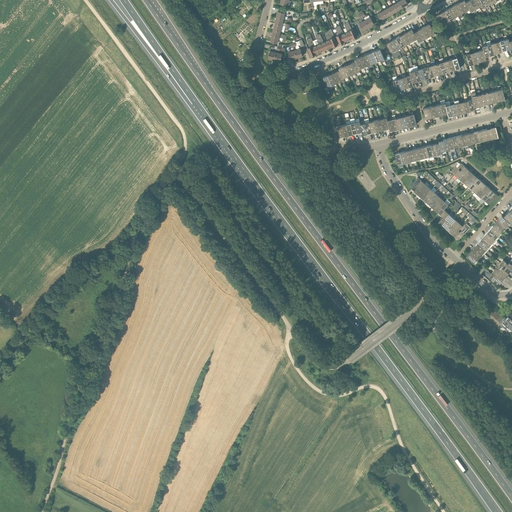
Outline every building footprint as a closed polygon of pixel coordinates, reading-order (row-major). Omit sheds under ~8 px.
[(349,8),(345,0),(343,0),(342,1),(344,6),(345,6),(347,13),(351,12),(349,7),(349,8)] [(470,9),(466,2),(464,0),(463,0),(460,2),(465,11),(470,9)] [(475,9),(469,0),(466,2),(470,9),(471,12),(475,9)] [(479,7),(474,0),(469,0),(475,9),(479,7)] [(403,7),(399,1),(394,4),(397,10),(403,7)] [(465,11),(460,2),(456,4),(462,13),(465,11)] [(397,10),(394,4),(388,8),(392,14),(397,10)] [(462,13),(456,4),(452,6),(458,16),(462,13)] [(458,16),(452,6),(448,8),(454,18),(458,16)] [(392,14),(388,8),(383,11),(387,17),(392,14)] [(454,18),(448,8),(444,11),(450,20),(454,18)] [(284,19),(287,20),(288,17),(285,17),(285,13),(278,11),(277,17),(284,19)] [(387,17),(383,11),(378,14),(381,20),(387,17)] [(450,20),(444,11),(441,13),(446,22),(450,20)] [(446,22),(441,13),(436,15),(442,25),(446,22)] [(370,17),(365,21),(369,27),(374,24),(370,17)] [(353,38),(346,23),(345,20),(343,21),(345,25),(346,28),(344,29),(345,33),(348,40),(353,38)] [(369,27),(365,21),(359,24),(363,30),(369,27)] [(346,23),(353,38),(353,39),(357,37),(354,29),(352,30),(351,26),(350,26),(348,22),(346,23)] [(426,26),(431,35),(435,33),(430,23),(426,26)] [(348,40),(345,33),(343,33),(342,30),(341,30),(340,27),(339,24),(337,25),(337,26),(344,42),(348,40)] [(344,42),(337,26),(335,27),(337,32),(338,36),(336,36),(339,44),(344,42)] [(422,28),(427,37),(431,35),(426,26),(422,28)] [(418,30),(423,40),(427,37),(422,28),(418,30)] [(281,31),(274,29),(272,35),(279,37),(283,38),(286,39),(287,36),(287,35),(280,34),(281,31)] [(408,31),(413,41),(417,38),(414,32),(412,29),(408,31)] [(326,31),(333,47),(338,45),(334,37),(332,38),(331,34),(331,35),(329,30),(326,31)] [(414,32),(417,38),(419,42),(423,40),(418,30),(414,32)] [(333,47),(326,31),(324,32),(326,36),(326,37),(327,40),(325,41),(329,48),(333,47)] [(404,33),(409,43),(413,41),(408,31),(404,33)] [(400,35),(405,45),(409,43),(404,33),(400,35)] [(320,52),(317,45),(315,46),(313,42),(312,39),(310,34),(308,35),(309,38),(316,54),(320,52)] [(329,48),(325,41),(323,42),(322,38),(320,35),(320,34),(318,35),(324,50),(329,48)] [(279,37),(272,35),(271,42),(278,43),(279,37)] [(324,50),(318,35),(316,36),(318,40),(317,40),(319,44),(317,45),(320,52),(324,50)] [(396,38),(401,47),(405,45),(400,35),(396,38)] [(316,54),(309,38),(307,39),(307,41),(309,44),(308,44),(310,48),(308,48),(311,56),(316,54)] [(392,40),(397,50),(401,47),(396,38),(392,40)] [(397,50),(392,40),(388,42),(393,52),(397,50)] [(376,50),(380,60),(384,58),(380,48),(376,50)] [(372,52),(376,62),(380,60),(376,50),(372,52)] [(368,54),(372,63),(376,62),(372,52),(368,54)] [(363,55),(367,65),(372,63),(368,54),(363,55)] [(359,57),(363,67),(367,65),(363,55),(359,57)] [(355,61),(359,69),(363,67),(359,57),(355,59),(355,61)] [(352,62),(356,73),(360,71),(359,69),(355,61),(352,62)] [(347,64),(352,74),(356,73),(352,62),(347,64)] [(343,66),(348,76),(352,74),(347,64),(343,66)] [(430,77),(427,66),(427,67),(426,65),(422,66),(423,68),(426,78),(430,77)] [(340,70),(343,78),(348,76),(343,66),(339,68),(340,70)] [(335,72),(340,82),(344,80),(343,78),(340,70),(335,72)] [(331,73),(336,83),(340,82),(335,72),(331,73)] [(327,75),(331,85),(336,83),(331,73),(327,75)] [(410,87),(406,76),(405,74),(401,76),(402,77),(405,88),(410,87)] [(333,88),(331,85),(327,75),(323,77),(324,79),(321,81),(325,88),(327,87),(328,90),(333,88)] [(451,171),(454,175),(458,171),(459,172),(465,166),(461,163),(457,168),(455,166),(451,171)] [(458,171),(454,175),(458,178),(461,174),(463,175),(468,169),(465,166),(459,172),(458,171)] [(461,174),(458,178),(461,181),(465,177),(466,178),(471,172),(468,169),(463,175),(461,174)] [(465,177),(461,181),(464,184),(468,179),(470,181),(475,175),(471,172),(466,178),(465,177)] [(468,179),(464,184),(468,186),(471,182),(473,184),(478,178),(475,175),(470,181),(468,179)] [(411,189),(414,192),(418,187),(417,186),(421,180),(418,177),(413,182),(415,184),(411,189)] [(471,182),(468,186),(471,189),(475,185),(476,187),(481,181),(478,178),(473,184),(471,182)] [(418,187),(414,192),(418,195),(422,190),(420,189),(425,183),(421,180),(417,186),(418,187)] [(475,185),(471,189),(474,192),(478,188),(480,190),(485,184),(481,181),(476,187),(475,185)] [(422,190),(418,195),(421,198),(425,193),(423,192),(428,186),(425,183),(420,189),(422,190)] [(478,188),(474,192),(478,195),(481,191),(483,193),(488,187),(485,184),(480,190),(478,188)] [(425,193),(421,198),(424,201),(428,196),(427,195),(431,189),(428,186),(423,192),(425,193)] [(481,191),(478,195),(481,198),(485,194),(486,196),(492,190),(488,187),(483,193),(481,191)] [(428,196),(424,201),(428,204),(432,199),(430,198),(435,192),(431,189),(427,195),(428,196)] [(485,194),(481,198),(485,201),(488,197),(490,199),(495,193),(492,190),(486,196),(485,194)] [(432,199),(428,204),(431,207),(435,202),(434,201),(438,195),(435,192),(430,198),(432,199)] [(488,197),(485,201),(488,205),(492,200),(494,201),(499,196),(495,193),(490,199),(488,197)] [(435,202),(431,207),(434,210),(439,205),(437,204),(441,199),(438,195),(434,201),(435,202)] [(439,205),(434,210),(438,213),(442,208),(440,207),(445,202),(441,199),(437,204),(439,205)] [(442,208),(438,213),(441,216),(446,211),(444,209),(450,202),(447,199),(445,202),(440,207),(442,208)] [(446,211),(441,216),(443,217),(438,222),(442,225),(446,220),(445,218),(449,214),(446,211)] [(510,222),(511,224),(511,222),(511,217),(506,213),(503,216),(510,222)] [(446,220),(442,225),(445,228),(450,223),(448,221),(452,217),(449,214),(445,218),(446,220)] [(507,226),(510,222),(503,216),(502,215),(499,219),(507,226)] [(450,223),(445,228),(449,231),(453,226),(452,224),(456,220),(452,217),(448,221),(450,223)] [(496,222),(504,229),(507,226),(499,219),(496,222)] [(453,226),(449,231),(452,234),(457,229),(455,227),(459,223),(456,220),(452,224),(453,226)] [(493,225),(501,233),(504,229),(496,222),(493,225)] [(457,229),(452,234),(455,237),(460,232),(458,230),(462,226),(459,223),(455,227),(457,229)] [(460,232),(455,237),(459,240),(469,228),(464,224),(462,226),(458,230),(460,232)] [(490,229),(498,236),(501,233),(493,225),(490,229)] [(487,232),(495,239),(498,236),(490,229),(487,232)] [(484,236),(492,243),(495,239),(487,232),(484,236)] [(481,239),(489,246),(492,243),(484,236),(481,239)] [(478,242),(486,249),(489,246),(481,239),(478,242)] [(475,246),(483,253),(486,249),(478,242),(475,246)] [(472,249),(480,256),(483,253),(475,246),(472,249)] [(469,252),(477,260),(480,256),(472,249),(469,252)] [(477,260),(469,252),(466,256),(474,263),(477,260)] [(511,268),(511,263),(509,262),(508,263),(503,259),(500,263),(505,267),(507,265),(511,269),(511,268)] [(505,267),(500,263),(497,266),(502,270),(504,269),(509,273),(511,269),(507,265),(505,267)] [(504,269),(502,270),(497,266),(494,270),(499,274),(501,272),(506,276),(509,273),(504,269)] [(499,274),(494,270),(491,273),(496,277),(498,276),(503,280),(506,276),(501,272),(499,274)] [(496,277),(491,273),(488,277),(494,281),(495,279),(500,283),(503,280),(498,276),(496,277)] [(511,320),(508,317),(505,320),(503,318),(499,322),(501,324),(503,322),(511,330),(511,320)]
